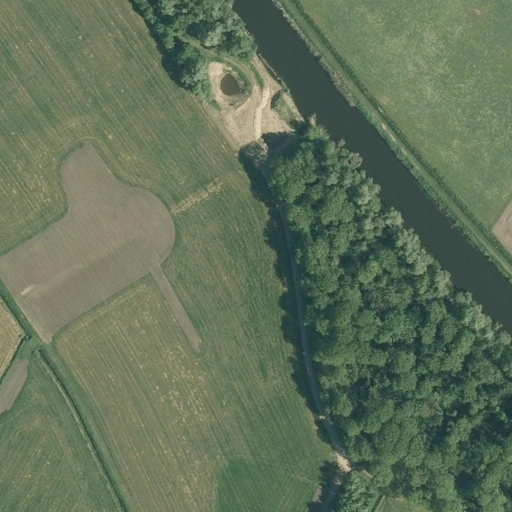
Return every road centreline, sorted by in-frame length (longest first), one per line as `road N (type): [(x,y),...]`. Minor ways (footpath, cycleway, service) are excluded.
road 1 (track): [(267,173),(308,359),(346,460),(320,511)]
road 2 (track): [(511,267),(287,0)]
road 3 (track): [(267,173),(251,133),(258,84),(235,59),(188,38),(158,0)]
